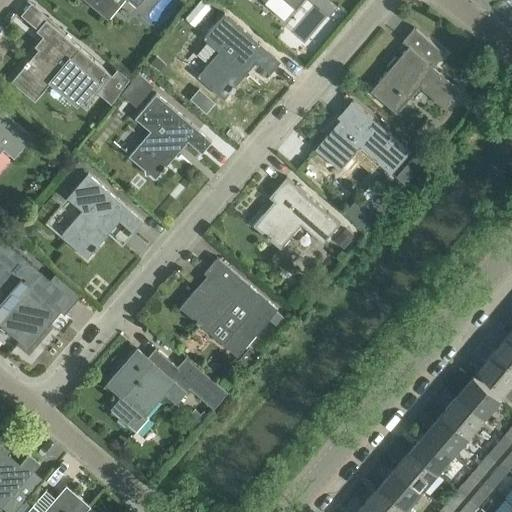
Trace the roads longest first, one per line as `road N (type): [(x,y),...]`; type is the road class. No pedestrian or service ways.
road 1 (residential): [(30,410),(386,0)]
road 2 (tertiary): [(288,511),(511,251)]
road 3 (residential): [(151,511),(30,410)]
